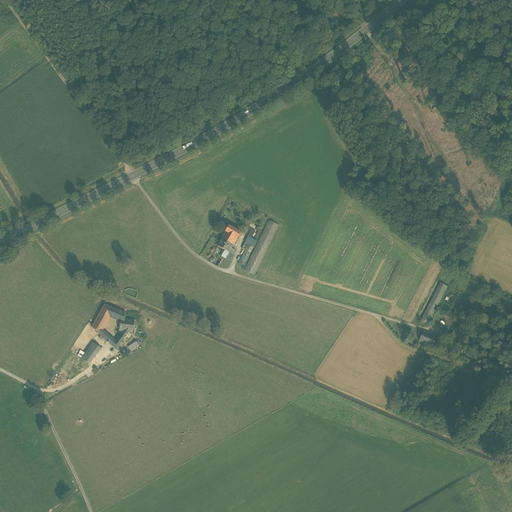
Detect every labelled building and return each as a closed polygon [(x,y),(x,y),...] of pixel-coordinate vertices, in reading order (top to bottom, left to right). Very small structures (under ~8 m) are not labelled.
[(268,221),(244,271),(254,276),(279,226),(268,221)] [(240,233),(229,226),(225,232),(237,238),(240,233)] [(237,238),(225,232),(222,238),(233,245),(237,238)] [(251,238),(248,237),(244,244),(247,245),(253,248),(257,241),(254,240),(251,238)] [(233,245),(222,238),(217,246),(224,250),(221,256),(226,259),(229,253),(227,252),(230,248),(231,249),(233,245)] [(247,245),(237,264),(244,267),(253,248),(247,245)] [(440,283),(420,320),(428,324),(436,308),(447,287),(440,283)] [(104,304),(93,324),(92,327),(100,335),(103,331),(110,318),(115,309),(113,308),(105,305),(104,304)] [(125,313),(115,309),(110,318),(120,322),(121,318),(125,319),(125,314),(125,313)] [(127,319),(125,319),(121,318),(120,322),(119,331),(129,333),(131,333),(132,333),(135,320),(127,319)] [(462,332),(455,328),(449,339),(455,343),(456,343),(462,332)] [(110,337),(103,331),(100,335),(107,341),(110,337)] [(129,333),(123,332),(116,342),(113,340),(113,341),(112,341),(109,343),(116,350),(124,339),(129,333)] [(423,332),(419,341),(429,346),(430,342),(428,341),(428,340),(425,338),(427,334),(423,332)] [(436,338),(427,334),(425,338),(428,340),(428,341),(430,342),(429,346),(432,347),(436,338)] [(446,342),(436,338),(432,347),(444,353),(448,344),(448,343),(446,342)] [(136,341),(128,347),(131,351),(139,346),(136,341)] [(91,345),(84,354),(92,360),(99,351),(94,348),(91,345)] [(92,360),(84,354),(81,358),(89,364),(92,360)]
